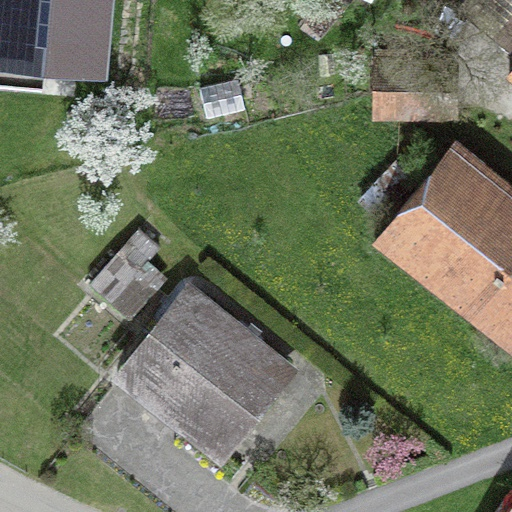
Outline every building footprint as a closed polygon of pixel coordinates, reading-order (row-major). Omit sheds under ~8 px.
[(117,0),(0,0),(0,72),(110,82),(117,0)] [(368,106),(450,110),(452,70),(370,66),(368,106)] [(374,240),(511,350),(511,349),(511,214),(440,157),(374,240)] [(110,298),(145,259),(126,241),(91,280),(110,298)] [(188,291),(122,373),(188,425),(202,408),(234,433),(286,369),(188,291)]
